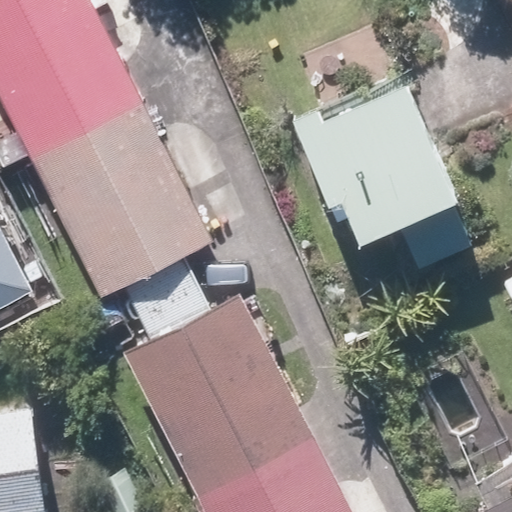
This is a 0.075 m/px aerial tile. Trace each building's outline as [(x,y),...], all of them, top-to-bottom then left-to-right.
[(103,0),(0,0),(0,78),(104,289),(128,277),(161,338),(136,351),(220,511),(363,511),(244,286),(211,304),(185,255),(218,238),(103,0)] [(349,190),(367,231),(402,215),(421,258),(486,229),(416,73),(304,122),(337,196),(349,190)] [(0,310),(40,290),(0,211),(0,310)] [(511,343),(511,306),(495,274),(452,298),(485,359),(511,343)] [(81,409),(42,414),(40,396),(0,401),(0,511),(49,511),(55,511),(48,463),(87,458),(81,409)] [(511,511),(511,485),(487,498),(493,510),(488,511),(511,511)]
